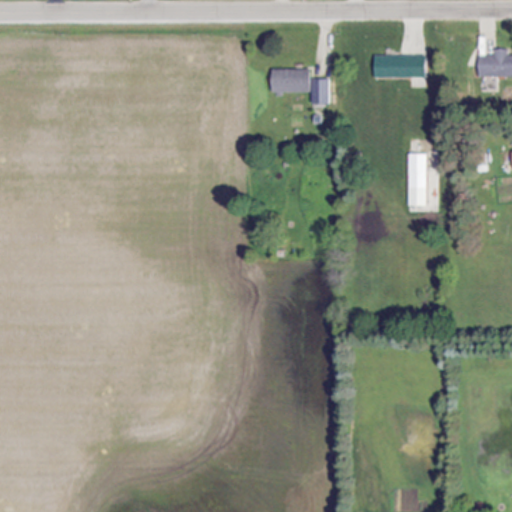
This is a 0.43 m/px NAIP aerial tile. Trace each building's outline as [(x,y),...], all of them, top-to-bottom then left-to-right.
[(511,77),(511,56),(507,57),(507,50),(493,51),(493,56),(478,56),(478,79),(511,77)] [(373,57),(374,80),(424,79),(424,56),(373,57)] [(270,94),(309,93),(308,70),(269,71),(270,94)] [(329,80),(311,81),(312,106),(330,105),(329,80)] [(408,207),(426,207),(427,155),(408,155),(408,207)]
